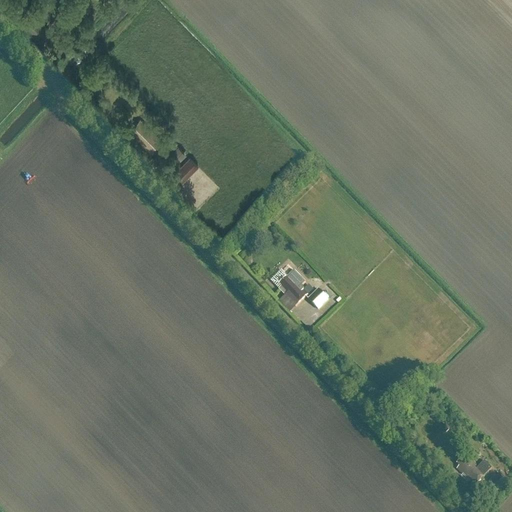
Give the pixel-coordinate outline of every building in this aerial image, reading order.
[(30,12),(21,21),(24,24),(21,26),(36,41),(47,30),(30,12)] [(140,120),(131,130),(133,132),(131,134),(151,154),(162,143),(140,120)] [(164,145),(166,148),(171,153),(177,147),(172,142),(170,139),(164,145)] [(178,163),(186,155),(178,147),(170,155),(178,163)] [(189,158),(172,174),(181,183),(197,168),(189,158)] [(279,291),(285,297),(279,303),(290,315),(296,309),(297,307),(308,297),(304,292),(304,291),(304,290),(304,289),(302,287),(307,283),(294,270),(288,276),(289,277),(288,278),(282,272),(271,283),(279,291)] [(318,292),(308,302),(319,312),(329,302),(318,292)] [(460,468),(457,471),(463,477),(464,476),(470,482),(469,483),(475,489),(492,471),(485,463),(478,470),(466,457),(457,466),(460,468)] [(505,490),(511,485),(504,478),(499,483),(497,482),(489,491),(497,500),(506,491),(505,490)]
